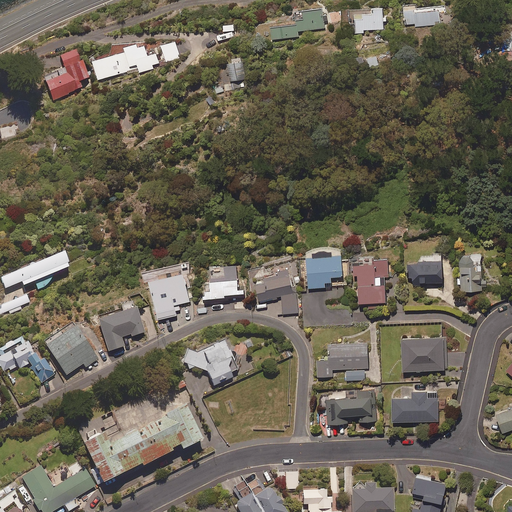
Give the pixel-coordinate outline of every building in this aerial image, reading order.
[(416,7),(416,2),(403,3),(405,24),(415,23),(415,26),(440,24),(439,9),(429,9),(428,6),(416,7)] [(386,16),(383,16),(382,5),(349,7),(349,23),(355,23),(355,33),(364,32),(364,29),(383,28),(383,22),(386,21),(386,16)] [(298,31),(302,30),(303,37),(312,36),(311,29),(324,28),(323,14),(322,8),(302,10),(294,10),(295,16),(292,16),(293,20),(295,20),(296,25),(271,27),(272,39),(298,37),(298,31)] [(244,38),(241,29),(229,32),(232,41),(244,38)] [(180,57),(175,39),(160,43),(166,61),(180,57)] [(137,45),(136,41),(124,44),(125,50),(92,59),(98,80),(130,72),(128,66),(137,64),(139,73),(154,69),(153,65),(159,63),(157,52),(147,54),(144,43),(137,45)] [(55,70),(58,75),(44,81),(53,99),(82,86),(79,80),(88,75),(75,48),(59,55),(64,66),(55,70)] [(363,52),(356,56),(360,65),(368,61),(363,52)] [(231,58),(231,61),(227,61),(229,80),(244,79),(242,60),(241,60),(240,57),(231,58)] [(306,250),(307,286),(332,285),(331,276),(342,275),(341,250),(339,249),(337,248),(335,247),(332,246),(330,246),(327,246),(325,246),(322,246),(320,246),(317,246),(315,247),(313,247),(310,248),(308,249),(306,250)] [(33,279),(37,289),(45,286),(46,285),(46,284),(47,283),(48,282),(49,282),(49,281),(50,280),(50,279),(51,278),(51,276),(51,275),(51,274),(51,273),(51,272),(51,271),(67,264),(61,248),(0,274),(0,281),(3,288),(0,288),(0,314),(8,311),(9,314),(22,309),(21,305),(30,301),(22,283),(33,279)] [(460,253),(461,276),(457,276),(458,283),(461,283),(461,289),(482,288),(482,282),(487,282),(487,269),(481,270),(480,252),(460,253)] [(388,257),(374,258),(374,253),(350,254),(351,273),(357,273),(358,301),(386,299),(385,276),(389,276),(388,257)] [(408,277),(412,277),(412,284),(442,283),(442,275),(442,259),(419,259),(419,262),(407,262),(408,277)] [(255,277),(258,301),(259,308),(269,306),(268,299),(281,297),(283,314),(298,312),(290,260),(270,263),(272,275),(255,277)] [(203,281),(204,297),(204,302),(234,301),(234,309),(245,309),(244,292),(244,286),(237,286),(236,264),(223,264),(224,274),(208,275),(208,281),(203,281)] [(107,350),(123,345),(121,337),(129,334),(130,336),(144,332),(135,305),(97,317),(107,350)] [(174,307),(158,312),(163,327),(179,322),(174,307)] [(65,374),(82,362),(85,366),(92,362),(95,367),(100,364),(94,354),(73,324),(44,343),(65,374)] [(0,368),(2,372),(5,370),(8,375),(28,362),(30,365),(28,366),(40,385),(54,375),(42,356),(38,359),(26,340),(24,341),(21,335),(11,341),(10,339),(0,345),(0,368)] [(445,335),(401,337),(402,370),(447,368),(445,335)] [(240,356),(236,354),(233,348),(228,350),(223,339),(197,351),(184,348),(181,361),(185,362),(189,369),(191,368),(198,372),(201,368),(205,369),(213,386),(232,377),(239,365),(238,364),(240,356)] [(367,342),(329,343),(329,358),(317,358),(318,376),(332,376),(332,369),(346,368),(346,380),(365,379),(365,368),(368,368),(367,342)] [(185,385),(178,372),(169,378),(175,390),(185,385)] [(427,385),(412,385),(412,396),(392,396),(392,420),(438,420),(438,408),(445,408),(445,399),(437,399),(437,391),(427,391),(427,385)] [(376,389),(346,390),(346,397),(326,398),(327,422),(377,420),(376,389)] [(82,440),(81,441),(94,467),(90,469),(97,483),(140,462),(141,464),(170,449),(169,447),(178,442),(180,448),(201,437),(183,401),(162,412),(163,415),(107,443),(99,428),(104,425),(99,417),(76,428),(82,440)] [(511,428),(511,407),(495,413),(502,432),(511,428)] [(39,465),(20,476),(27,488),(19,492),(26,504),(33,500),(38,509),(40,508),(42,511),(49,511),(64,504),(68,511),(80,504),(76,496),(95,485),(87,470),(81,473),(76,465),(68,470),(71,475),(52,487),(39,465)] [(298,470),(285,470),(285,489),(299,489),(298,470)] [(417,476),(412,496),(422,498),(420,508),(412,506),(410,511),(439,511),(446,482),(417,476)] [(246,484),(262,511),(286,511),(278,495),(276,496),(270,485),(260,490),(255,479),(246,484)] [(262,511),(246,484),(244,481),(236,485),(238,490),(235,492),(238,499),(233,501),(238,511),(262,511)] [(374,487),(374,482),(365,482),(365,488),(351,489),(352,511),(393,511),(392,487),(374,487)] [(326,497),(326,488),(301,490),(302,503),(307,503),(307,511),(339,511),(339,510),(330,511),(330,497),(326,497)]
